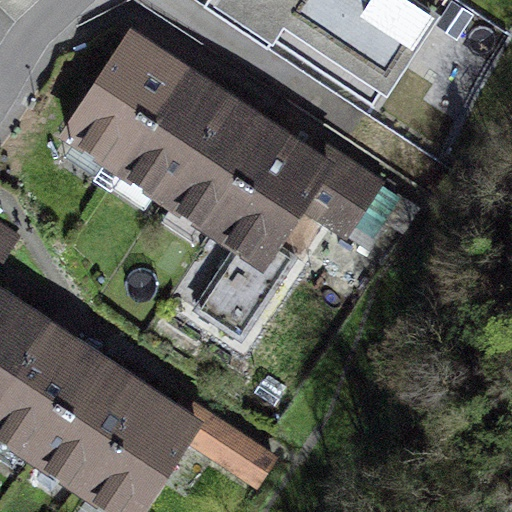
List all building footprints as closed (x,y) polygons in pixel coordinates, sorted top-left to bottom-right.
[(432,18),(404,0),(258,0),(288,19),(274,40),(374,106),(432,18)] [(182,68),(133,36),(67,133),(117,166),(182,68)] [(231,101),(182,68),(117,166),(166,199),(231,101)] [(281,134),(231,101),(166,199),(215,232),(281,134)] [(354,184),(281,134),(215,232),(240,249),(197,312),(241,341),(296,259),(277,247),(302,209),(327,225),(354,184)] [(418,211),(381,186),(369,204),(406,229),(418,211)] [(18,238),(0,226),(0,258),(4,261),(18,238)] [(0,402),(50,327),(0,295),(0,402)] [(99,360),(50,327),(0,402),(0,435),(34,458),(99,360)] [(148,393),(99,360),(34,458),(83,490),(148,393)] [(139,511),(197,425),(148,393),(83,490),(116,511),(139,511)] [(272,455),(233,431),(216,460),(254,483),(272,455)]
